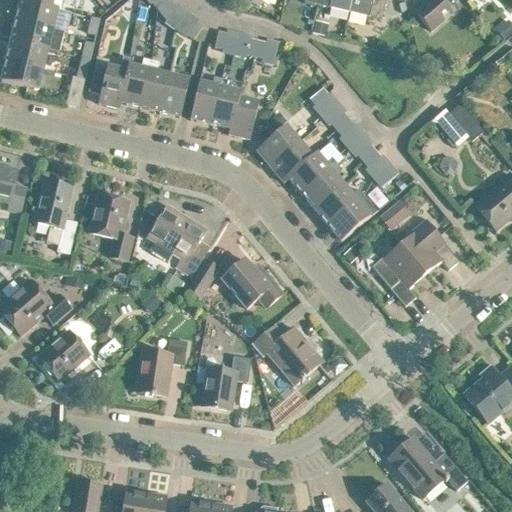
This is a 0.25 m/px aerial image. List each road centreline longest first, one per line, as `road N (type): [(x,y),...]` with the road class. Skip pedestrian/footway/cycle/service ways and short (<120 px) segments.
road 1 (residential): [(403,372),(238,181),(215,168),(0,115)]
road 2 (residential): [(403,372),(288,453),(0,418)]
road 3 (residential): [(511,278),(403,372)]
